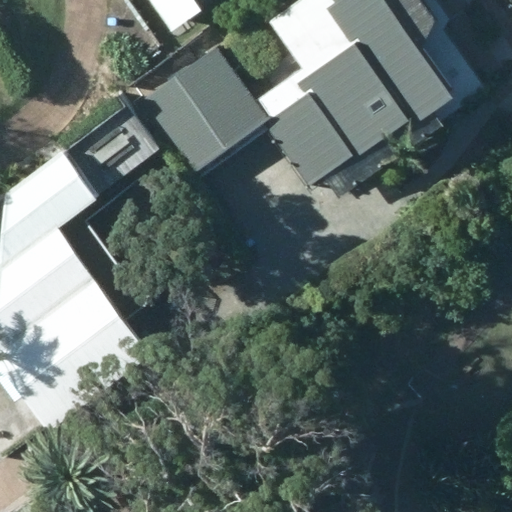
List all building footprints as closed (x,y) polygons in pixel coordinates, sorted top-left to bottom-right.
[(150,0),(173,33),(202,15),(192,0),(150,0)] [(266,129),(309,190),(410,120),(416,129),(455,103),(384,0),(339,0),(335,3),(339,9),(330,13),(355,49),(298,88),(306,101),(266,129)] [(237,55),(241,61),(246,66),(253,69),(260,69),(267,67),(273,63),(277,58),(279,51),(279,44),(277,37),(273,31),(267,27),(260,25),(252,26),(245,29),(240,34),(236,41),(235,48),(237,55)] [(138,107),(190,179),(267,121),(215,51),(138,107)] [(163,150),(124,92),(57,140),(66,151),(9,192),(0,267),(0,403),(22,433),(35,423),(46,438),(162,349),(106,274),(125,259),(84,207),(163,150)]
